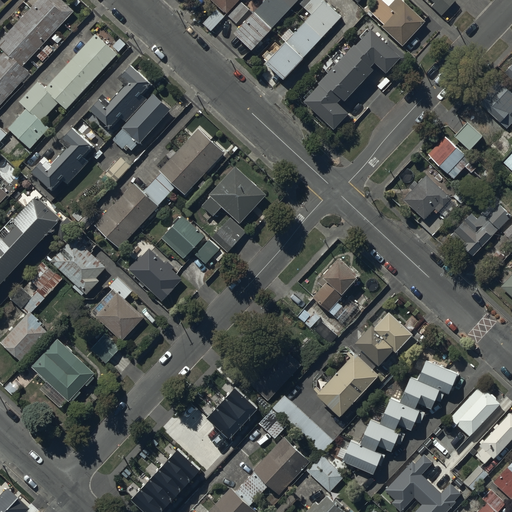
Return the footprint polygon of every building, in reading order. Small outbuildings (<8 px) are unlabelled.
[(73,7),(65,0),(34,0),(0,37),(0,42),(5,47),(0,52),(0,102),(30,70),(22,62),(73,7)] [(236,0),(215,0),(227,10),(236,0)] [(248,7),(241,0),(239,0),(228,13),(236,20),(248,7)] [(291,0),(259,0),(234,27),(250,43),(291,0)] [(283,74),(341,13),(327,0),(319,0),(265,56),(283,74)] [(424,17),(404,0),(391,0),(388,4),(383,0),(374,0),(368,7),(384,21),(381,23),(402,42),(424,17)] [(434,0),(435,0),(431,4),(441,13),(453,0),(434,0)] [(217,6),(203,20),(211,28),(225,13),(217,6)] [(387,39),(370,23),(355,40),(353,38),(316,78),(318,79),(303,95),(319,110),(315,114),(335,133),(352,115),(346,110),(347,107),(336,97),(341,92),(344,95),(373,64),(370,62),(374,57),(391,72),(407,55),(388,37),(387,39)] [(67,106),(116,51),(95,32),(46,87),(36,78),(18,99),(24,105),(6,125),(29,146),(48,125),(40,117),(58,98),(67,106)] [(148,78),(129,60),(122,68),(129,75),(106,99),(99,93),(89,103),(109,122),(118,112),(125,118),(146,96),(139,88),(148,78)] [(511,60),(503,70),(511,78),(511,60)] [(511,91),(503,83),(491,95),(487,92),(479,101),(507,126),(511,120),(511,91)] [(170,105),(153,91),(112,137),(122,146),(126,142),(132,148),(170,105)] [(0,140),(8,131),(0,123),(0,140)] [(469,123),(456,136),(470,150),(483,137),(469,123)] [(91,141),(72,124),(64,132),(71,139),(48,163),(41,156),(31,167),(51,186),(61,176),(67,182),(89,159),(81,152),(91,141)] [(224,149),(199,125),(159,167),(185,191),(224,149)] [(472,161),(446,137),(429,156),(454,179),(472,161)] [(511,153),(503,163),(511,170),(511,153)] [(131,164),(122,155),(106,171),(115,180),(131,164)] [(266,191),(235,162),(199,201),(212,213),(221,203),(239,219),(266,191)] [(419,187),(416,184),(410,190),(413,192),(404,201),(426,222),(436,211),(440,214),(453,201),(428,177),(419,187)] [(160,208),(135,184),(95,225),(121,249),(160,208)] [(0,284),(60,222),(37,200),(16,222),(20,225),(6,240),(2,236),(0,238),(0,284)] [(486,214),(483,211),(477,217),(471,211),(450,234),(473,256),(500,227),(499,226),(511,214),(498,202),(486,214)] [(77,219),(86,228),(101,214),(92,205),(77,219)] [(204,234),(182,213),(161,235),(183,255),(204,234)] [(246,230),(230,216),(212,236),(228,250),(246,230)] [(73,233),(51,258),(87,290),(99,277),(96,275),(107,263),(73,233)] [(219,247),(208,237),(195,251),(206,261),(219,247)] [(162,297),(182,276),(172,267),(174,264),(168,259),(166,261),(149,245),(142,253),(141,251),(128,266),(162,297)] [(329,309),(362,274),(341,254),(323,273),(329,279),(314,294),(329,309)] [(511,272),(501,284),(511,294),(511,272)] [(144,314),(118,290),(96,313),(122,337),(144,314)] [(315,310),(302,298),(294,307),(307,319),(315,310)] [(396,347),(413,329),(388,306),(374,321),(372,318),(353,339),(363,348),(358,353),(355,349),(316,391),(339,412),(378,370),(373,366),(393,345),(396,347)] [(21,356),(47,329),(40,323),(43,320),(30,308),(1,338),(21,356)] [(120,345),(105,332),(91,347),(106,361),(120,345)] [(95,369),(57,335),(31,363),(69,397),(71,394),(74,396),(81,389),(79,387),(85,380),(87,383),(95,374),(93,372),(95,369)] [(311,336),(295,353),(307,364),(322,348),(311,336)] [(269,401),(302,365),(282,347),(249,383),(269,401)] [(460,369),(425,355),(416,377),(410,374),(400,400),(391,396),(381,421),(371,417),(360,443),(351,439),(344,456),(372,468),(376,459),(381,462),(385,453),(374,449),(377,442),(391,447),(394,438),(400,441),(404,431),(393,427),(396,420),(410,426),(414,418),(421,420),(425,410),(414,406),(416,400),(432,406),(435,400),(442,403),(446,392),(450,394),(460,369)] [(501,401),(481,382),(450,415),(470,434),(501,401)] [(259,410),(235,387),(226,396),(251,419),(259,410)] [(321,451),(333,439),(285,394),(273,406),(321,451)] [(251,419),(226,396),(217,406),(241,429),(251,419)] [(241,429),(217,406),(208,416),(232,439),(241,429)] [(494,456),(511,436),(511,411),(510,410),(479,444),(481,446),(475,453),(484,462),(491,454),(494,456)] [(288,426),(273,411),(259,425),(275,440),(288,426)] [(312,459),(284,434),(254,468),(282,492),(312,459)] [(202,473),(179,450),(170,459),(194,482),(202,473)] [(456,498),(462,491),(450,480),(441,489),(423,472),(434,460),(424,451),(414,462),(412,460),(385,488),(395,498),(393,501),(401,508),(414,494),(423,502),(413,511),(445,511),(457,500),(456,498)] [(345,472),(322,452),(307,468),(330,489),(345,472)] [(194,482),(170,459),(160,469),(184,492),(194,482)] [(511,459),(494,480),(511,496),(511,459)] [(479,463),(463,479),(472,488),(489,472),(479,463)] [(184,492),(160,469),(151,478),(175,501),(184,492)] [(269,484),(255,470),(236,489),(251,503),(269,484)] [(175,501),(151,478),(142,488),(165,511),(175,501)] [(0,511),(26,511),(28,510),(0,483),(0,511)] [(254,511),(257,510),(231,486),(206,511),(254,511)] [(164,511),(165,511),(142,488),(133,497),(148,511),(164,511)] [(483,496),(497,510),(505,501),(491,488),(483,496)] [(347,511),(327,493),(318,502),(315,499),(303,511),(347,511)] [(498,511),(486,501),(475,511),(469,511),(498,511)]
